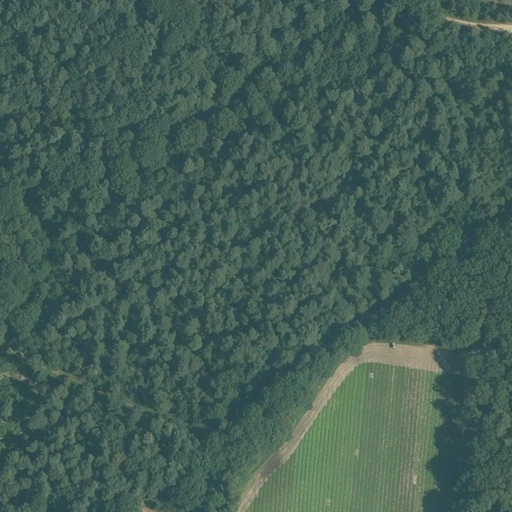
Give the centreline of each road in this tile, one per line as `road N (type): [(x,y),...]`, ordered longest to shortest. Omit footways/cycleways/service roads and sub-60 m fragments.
road 1 (track): [(511,194),(383,301),(196,433),(191,511)]
road 2 (track): [(196,433),(0,342)]
road 3 (track): [(383,301),(415,316),(452,319),(511,360)]
